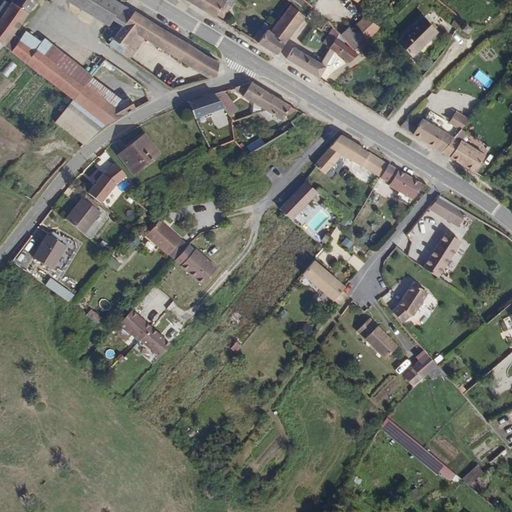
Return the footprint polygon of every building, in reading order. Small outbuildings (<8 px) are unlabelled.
[(16,36),(40,0),(17,0),(0,24),(0,42),(5,46),(7,48),(16,36)] [(125,6),(114,0),(65,0),(110,27),(125,6)] [(213,0),(192,0),(207,9),(213,0)] [(222,15),(232,0),(213,0),(207,9),(216,14),(217,11),(222,15)] [(285,40),(306,13),(292,2),(270,28),(285,40)] [(126,28),(136,13),(125,6),(115,22),(125,27),(126,28)] [(381,25),(365,12),(357,21),(367,36),(368,36),(381,25)] [(221,64),(136,13),(126,28),(137,35),(123,55),(132,61),(146,40),(212,80),(218,78),(221,64)] [(413,53),(437,29),(423,15),(399,39),(413,53)] [(268,27),(270,24),(265,20),(253,36),(258,39),(268,27)] [(465,35),(472,25),(465,21),(462,26),(459,31),(465,35)] [(337,35),(339,30),(333,23),(323,39),(331,44),(337,35)] [(123,55),(137,35),(126,28),(125,27),(111,46),(123,55)] [(285,40),(270,28),(268,27),(258,39),(277,50),(285,40)] [(25,30),(19,38),(35,49),(40,41),(25,30)] [(351,59),(358,49),(370,38),(368,36),(367,36),(355,48),(337,35),(331,44),(320,60),(294,44),(287,56),(319,75),(336,48),(351,59)] [(19,38),(16,36),(7,48),(75,101),(86,87),(35,49),(19,38)] [(94,78),(44,36),(40,41),(35,49),(86,87),(94,78)] [(125,102),(94,78),(86,87),(117,109),(122,104),(125,102)] [(275,97),(253,83),(237,88),(238,94),(255,104),(267,111),(275,97)] [(117,109),(86,87),(75,101),(92,115),(106,126),(137,111),(131,99),(125,102),(122,104),(117,109)] [(234,102),(226,92),(217,95),(226,109),(234,102)] [(226,109),(217,95),(191,103),(197,120),(226,109)] [(290,117),(298,111),(275,97),(267,111),(275,116),(284,121),(287,116),(290,117)] [(85,123),(92,115),(75,101),(57,122),(85,145),(98,133),(85,123)] [(386,117),(394,107),(387,101),(378,111),(386,117)] [(240,110),(234,102),(226,109),(232,117),(240,110)] [(267,111),(255,104),(253,116),(259,114),(267,111)] [(470,118),(456,110),(450,119),(462,127),(470,118)] [(271,121),(275,116),(267,111),(259,114),(271,121)] [(106,126),(92,115),(85,123),(98,133),(106,126)] [(454,135),(422,116),(413,131),(442,148),(453,136),(454,135)] [(162,154),(147,135),(121,156),(135,175),(162,154)] [(475,169),(485,152),(460,137),(459,139),(453,136),(442,148),(475,169)] [(361,149),(341,137),(316,166),(326,175),(342,155),(353,162),(361,150),(361,149)] [(266,145),(263,139),(249,148),(252,154),(266,145)] [(387,165),(361,150),(353,162),(361,167),(363,166),(380,177),(387,165)] [(421,184),(410,178),(409,179),(405,176),(406,175),(388,164),(387,165),(380,177),(390,183),(388,185),(412,199),(421,184)] [(88,191),(102,201),(117,181),(103,171),(88,191)] [(33,184),(16,172),(8,183),(25,195),(33,184)] [(294,221),(311,202),(299,190),(281,209),(294,221)] [(432,208),(441,196),(439,195),(430,206),(432,208)] [(468,212),(441,196),(432,208),(459,226),(468,212)] [(93,241),(110,218),(109,213),(90,198),(88,202),(103,214),(86,235),(93,241)] [(86,235),(103,214),(88,202),(85,199),(67,221),(86,235)] [(184,240),(162,221),(147,237),(169,257),(184,240)] [(55,271),(69,247),(62,243),(64,238),(55,233),(52,237),(48,235),(34,258),(55,271)] [(438,277),(461,242),(446,233),(423,268),(438,277)] [(219,268),(197,249),(196,250),(191,245),(176,261),(182,266),(181,268),(203,286),(219,268)] [(346,289),(316,262),(304,275),(340,307),(348,297),(343,293),(346,289)] [(413,315),(427,292),(413,283),(399,305),(392,311),(402,323),(411,314),(413,315)] [(76,297),(59,284),(54,291),(70,303),(76,297)] [(103,319),(96,313),(99,310),(95,307),(88,315),(89,316),(85,321),(90,325),(93,320),(98,324),(103,319)] [(141,341),(152,329),(132,312),(120,326),(140,343),(141,341)] [(102,328),(107,323),(103,319),(98,324),(102,328)] [(386,360),(398,346),(370,319),(357,332),(386,360)] [(172,345),(153,328),(152,329),(141,341),(161,358),(172,345)] [(437,364),(426,352),(410,366),(413,369),(405,376),(413,386),(437,364)] [(102,373),(110,364),(101,355),(93,364),(102,373)] [(447,375),(439,366),(429,375),(434,381),(441,375),(444,378),(447,375)] [(455,474),(387,417),(385,419),(381,427),(437,474),(440,470),(451,479),(455,474)] [(465,482),(481,469),(477,466),(462,480),(465,482)] [(469,485),(485,473),(481,469),(465,482),(469,485)] [(354,493),(360,484),(351,478),(346,487),(354,493)]
